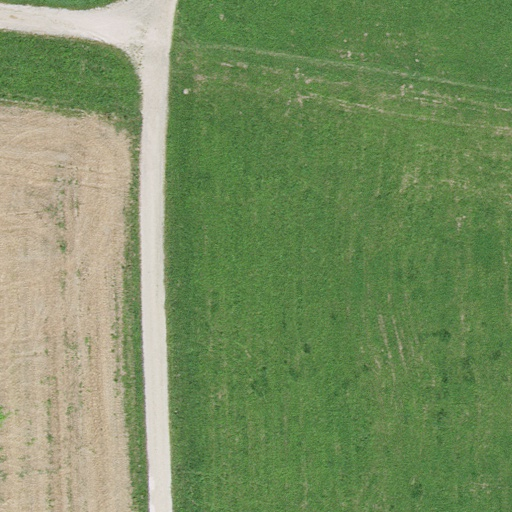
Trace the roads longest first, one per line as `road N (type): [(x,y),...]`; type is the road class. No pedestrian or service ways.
road 1 (track): [(154,0),(145,30),(158,511)]
road 2 (track): [(145,30),(0,12)]
